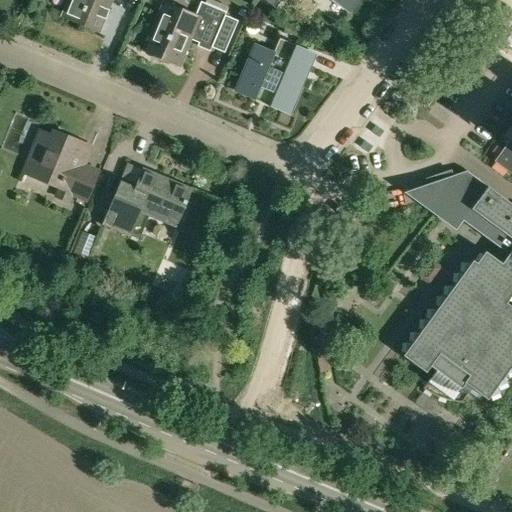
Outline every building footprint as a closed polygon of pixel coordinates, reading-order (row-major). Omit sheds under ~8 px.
[(99,33),(112,0),(68,0),(61,17),(99,33)] [(265,0),(276,9),(282,0),(265,0)] [(337,0),(349,10),(357,0),(337,0)] [(210,51),(226,13),(205,4),(200,17),(164,1),(143,51),(180,67),(191,40),(199,43),(198,46),(210,51)] [(256,46),(237,91),(290,113),(315,55),(279,40),(273,54),(256,46)] [(41,132),(24,171),(61,186),(57,196),(70,201),(72,196),(87,202),(100,171),(85,165),(73,160),(80,143),(54,132),(52,137),(41,132)] [(511,139),(496,162),(511,173),(511,139)] [(133,230),(141,211),(176,226),(192,189),(144,169),(136,187),(122,181),(107,218),(133,230)] [(511,203),(468,171),(437,184),(441,193),(422,200),(460,227),(464,221),(510,255),(503,264),(487,252),(478,263),(475,260),(405,355),(428,373),(432,366),(438,370),(425,388),(434,394),(441,397),(451,400),(464,402),(470,392),(463,387),(466,384),(488,400),(511,368),(511,203)] [(335,351),(326,352),(329,376),(338,375),(335,351)]
